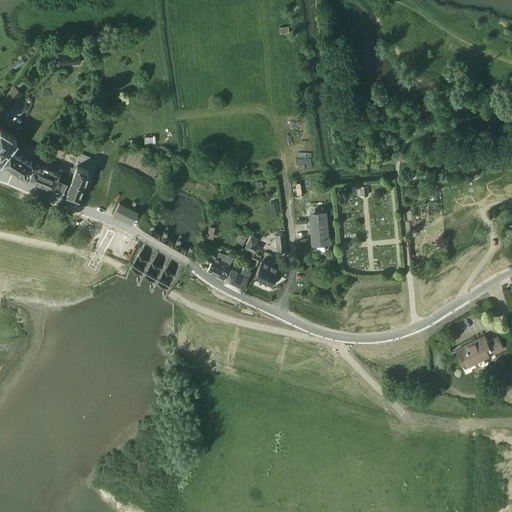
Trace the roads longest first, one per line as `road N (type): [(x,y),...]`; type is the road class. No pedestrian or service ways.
road 1 (unclassified): [(511,271),(416,330),(343,341),(233,293),(87,212),(0,179)]
road 2 (track): [(427,484),(406,420),(334,338)]
